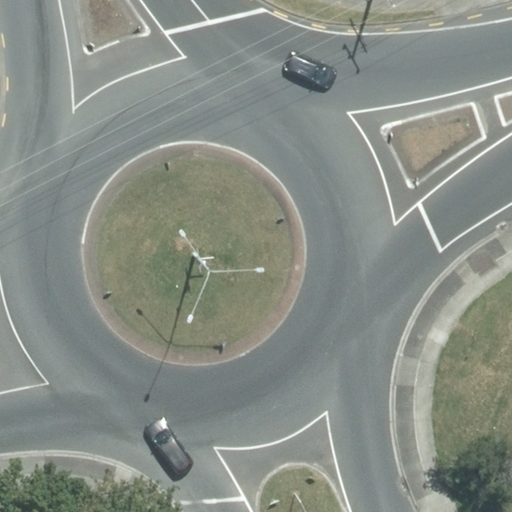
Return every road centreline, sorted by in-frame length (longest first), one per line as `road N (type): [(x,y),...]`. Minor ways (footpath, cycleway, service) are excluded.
road 1 (secondary): [(344,307),(316,357),(245,404),(188,411),(133,398)]
road 2 (secondary): [(263,112),(511,55)]
road 3 (secondary): [(49,196),(90,138),(153,103),(224,100),(259,110)]
road 4 (secondary): [(125,395),(93,374),(49,313),(39,276),(47,201)]
road 5 (secondary): [(263,112),(309,145),(340,191),(353,246),(346,302)]
road 6 (secondary): [(511,170),(346,302)]
road 7 (unclassified): [(344,307),(387,511)]
road 8 (secondary): [(49,196),(25,0)]
road 9 (unclassified): [(218,511),(133,398)]
road 10 (secondary): [(191,0),(259,110)]
road 11 (secondary): [(125,395),(0,411)]
